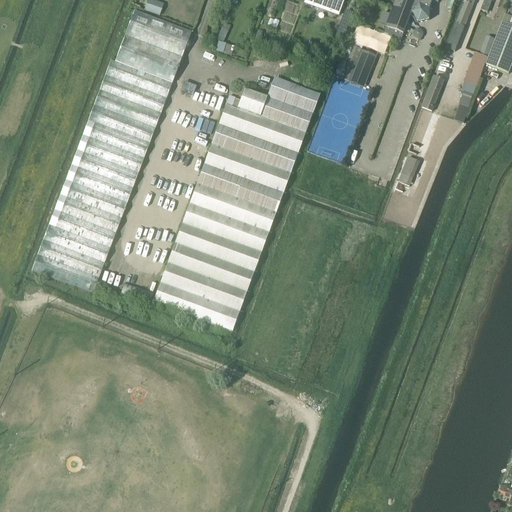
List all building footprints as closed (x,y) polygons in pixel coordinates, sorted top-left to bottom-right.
[(148,0),(144,12),(158,17),(163,6),(148,0)] [(313,0),(313,2),(334,10),(335,9),(340,11),(342,6),(344,0),(313,0)] [(418,0),(418,1),(415,0),(396,0),(386,29),(403,35),(411,14),(412,14),(418,24),(429,21),(430,10),(433,2),(438,4),(439,0),(418,0)] [(464,0),(463,4),(465,4),(447,49),(454,52),(463,28),(465,29),(475,0),(464,0)] [(484,0),(480,11),(487,14),(492,0),(484,0)] [(114,64),(110,62),(32,271),(93,294),(171,85),(190,34),(133,12),(114,64)] [(511,21),(504,19),(486,69),(509,77),(511,69),(511,21)] [(234,47),(226,45),(223,44),(228,31),(221,29),(216,42),(218,42),(215,52),(231,57),(234,47)] [(479,56),(475,54),(461,93),(473,97),(476,89),(477,89),(495,39),(486,36),(479,56)] [(363,47),(348,41),(335,76),(341,78),(346,66),(354,69),(363,47)] [(434,77),(421,109),(432,113),(445,81),(434,77)] [(235,100),(228,97),(152,304),(231,333),(319,96),(274,79),(266,99),(243,91),(239,102),(235,101),(235,100)] [(256,87),(268,91),(270,85),(258,81),(256,87)] [(459,107),(454,122),(463,125),(468,110),(464,109),(459,107)] [(408,159),(402,176),(399,184),(410,188),(419,164),(408,159)] [(120,297),(147,307),(152,294),(125,284),(120,297)]
